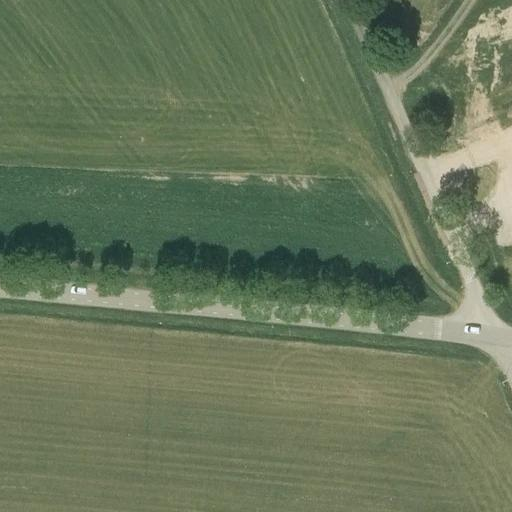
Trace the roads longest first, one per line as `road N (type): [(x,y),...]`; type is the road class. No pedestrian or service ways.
road 1 (unclassified): [(496,338),(0,289)]
road 2 (unclassified): [(496,338),(346,0)]
